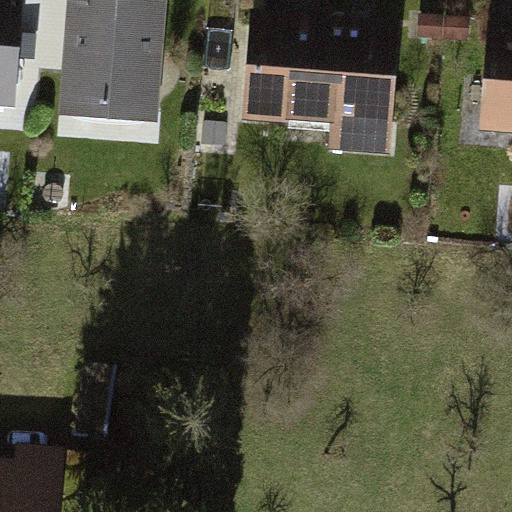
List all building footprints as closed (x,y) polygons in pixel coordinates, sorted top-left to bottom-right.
[(37,0),(0,0),(0,91),(30,94),(37,0)] [(180,0),(80,0),(71,118),(170,126),(180,0)] [(416,14),(268,6),(263,112),(345,116),(343,151),(408,154),(416,14)] [(433,10),(432,30),(483,31),(483,12),(433,10)] [(511,22),(501,21),(494,123),(511,123),(511,22)] [(0,511),(78,511),(87,432),(41,427),(39,450),(0,445),(0,511)]
